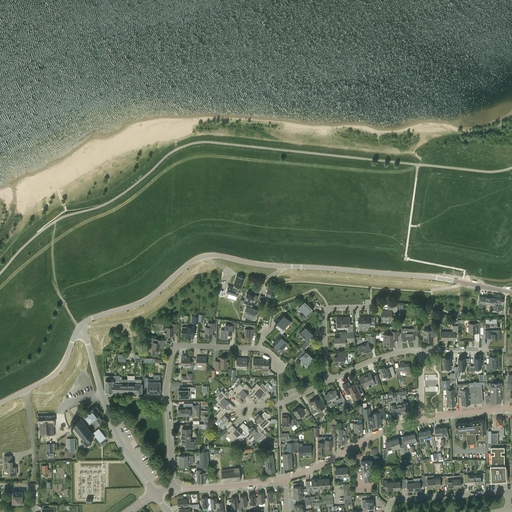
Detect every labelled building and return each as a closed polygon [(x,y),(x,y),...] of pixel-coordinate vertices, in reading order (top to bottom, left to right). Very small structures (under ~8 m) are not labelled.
[(229,286),(227,292),(229,293),(227,297),(236,300),(237,294),(239,294),(239,292),(239,291),(239,290),(240,287),(241,288),(244,279),(243,278),(243,277),(241,277),(240,278),(237,276),(233,288),(229,286)] [(242,300),(240,304),(241,304),(246,306),(251,308),(253,305),(251,304),(254,296),(250,294),(251,293),(248,292),(248,293),(247,293),(244,301),(242,300)] [(479,302),(478,306),(482,307),(482,303),(486,303),(487,297),(479,296),(478,302),(479,302)] [(306,300),(299,308),(306,315),(303,318),(306,320),(313,313),(310,310),(314,307),(306,300)] [(246,306),(244,314),(249,316),(254,318),(255,318),(258,310),(251,308),(246,306)] [(387,311),(381,311),(381,321),(385,320),(385,322),(386,323),(389,323),(390,322),(390,320),(392,320),(392,313),(395,313),(395,311),(395,308),(389,308),(389,311),(387,311)] [(282,314),(275,321),(278,325),(276,327),(283,333),(285,331),(283,329),(288,325),(288,324),(290,322),(288,320),(282,314)] [(369,317),(359,317),(359,321),(359,326),(366,326),(369,326),(369,325),(373,325),(374,328),(375,328),(375,325),(374,317),(369,317)] [(349,318),(336,318),(337,324),(337,327),(347,326),(347,332),(353,332),(353,325),(349,325),(349,318)] [(468,323),(468,333),(476,333),(476,329),(479,329),(479,319),(476,319),(476,323),(468,323)] [(221,329),(220,338),(226,338),(229,338),(229,336),(230,334),(232,334),(232,329),(236,329),(236,321),(232,321),(232,325),(225,324),(225,330),(221,329)] [(205,327),(205,337),(212,338),(212,330),(216,330),(216,323),(208,323),(208,327),(205,327)] [(164,333),(164,336),(174,336),(174,331),(177,332),(177,324),(171,324),(171,327),(166,327),(166,333),(164,333)] [(245,328),(244,339),(251,339),(251,332),(255,332),(255,325),(247,324),(246,328),(245,328)] [(303,344),(300,348),(302,351),(303,350),(306,347),(314,338),(312,336),(315,332),(307,325),(299,334),(307,341),(303,344)] [(441,332),(441,340),(455,340),(455,335),(458,335),(458,326),(452,326),(452,332),(441,332)] [(182,329),(181,336),(185,336),(185,337),(190,337),(194,337),(194,327),(187,327),(182,327),(182,329)] [(424,331),(423,331),(424,340),(432,340),(432,336),(436,336),(436,328),(430,328),(430,331),(429,331),(429,328),(424,329),(424,331)] [(408,329),(401,329),(402,342),(407,342),(414,342),(414,338),(417,338),(417,332),(417,330),(413,330),(413,332),(408,332),(408,329)] [(495,330),(485,330),(485,338),(493,338),(494,341),(498,341),(500,341),(500,330),(495,330)] [(391,335),(384,335),(384,345),(394,345),(394,338),(398,338),(397,331),(391,332),(391,335)] [(342,338),(334,338),(334,346),(345,345),(345,340),(349,340),(349,341),(354,341),(354,334),(342,334),(342,338)] [(279,336),(272,343),(276,346),(273,349),(280,355),(283,353),(281,351),(288,344),(279,336)] [(153,343),(151,354),(158,355),(159,348),(164,348),(165,341),(153,339),(152,342),(153,343)] [(368,343),(358,347),(361,355),(367,352),(367,353),(371,352),(370,349),(368,343)] [(295,358),(295,359),(298,361),(300,359),(308,365),(315,357),(308,350),(305,353),(302,351),(302,352),(295,358)] [(337,356),(334,357),(335,365),(340,365),(340,363),(344,363),(344,360),(347,360),(347,353),(340,353),(340,356),(337,356)] [(182,356),(181,365),(190,366),(190,365),(190,361),(190,358),(185,358),(185,356),(182,356)] [(196,356),(196,365),(198,365),(198,367),(201,367),(201,365),(201,364),(206,365),(206,357),(200,357),(200,356),(196,356)] [(215,360),(215,368),(219,368),(219,367),(223,367),(228,367),(228,357),(219,357),(219,360),(215,360)] [(470,366),(470,373),(474,373),(474,370),(480,370),(480,366),(481,366),(481,362),(480,362),(480,358),(479,358),(479,357),(475,357),(475,358),(474,358),(474,366),(470,366)] [(486,365),(487,370),(493,370),(493,368),(499,368),(498,357),(489,357),(489,365),(486,365)] [(236,358),(236,367),(243,367),(243,368),(243,370),(247,370),(247,358),(244,358),(236,358)] [(454,366),(455,378),(459,378),(459,371),(465,371),(465,367),(466,367),(466,363),(465,363),(465,359),(463,359),(463,358),(459,358),(459,359),(458,359),(458,366),(454,366)] [(253,359),(253,368),(261,369),(261,370),(262,371),(264,371),(269,371),(269,361),(264,360),(264,359),(253,359)] [(398,367),(395,367),(397,375),(400,374),(399,371),(406,371),(407,372),(407,375),(411,375),(411,372),(410,367),(409,367),(409,364),(403,364),(403,363),(399,363),(400,367),(398,367)] [(385,366),(379,368),(381,377),(387,375),(388,377),(395,375),(392,366),(385,368),(385,366)] [(359,377),(363,386),(374,381),(373,380),(375,380),(377,384),(380,383),(377,374),(374,375),(374,377),(372,378),(370,372),(366,374),(366,375),(360,378),(359,377)] [(104,375),(104,379),(105,380),(105,390),(112,391),(112,390),(113,390),(113,382),(115,382),(115,375),(117,375),(114,375),(114,376),(104,375)] [(113,382),(113,390),(120,390),(120,379),(122,379),(122,378),(122,376),(120,376),(120,375),(117,375),(115,375),(115,382),(113,382)] [(144,377),(144,384),(148,384),(147,392),(149,392),(149,393),(152,393),(152,392),(153,392),(154,379),(148,379),(148,377),(144,377)] [(446,380),(441,380),(442,389),(450,388),(449,382),(452,382),(451,379),(449,379),(446,380)] [(484,381),(456,384),(457,387),(460,387),(461,405),(483,403),(481,384),(484,384),(484,381)] [(244,382),(241,385),(244,388),(243,390),(248,395),(247,395),(249,397),(249,398),(251,400),(253,401),(254,402),(258,398),(254,394),(259,389),(258,388),(260,386),(256,383),(251,389),(245,383),(245,384),(244,382)] [(259,389),(254,394),(258,398),(261,394),(264,396),(263,397),(265,400),(267,397),(270,397),(270,395),(268,392),(270,390),(270,389),(272,387),(267,383),(265,385),(263,383),(260,386),(258,388),(259,389)] [(348,383),(342,386),(346,395),(349,393),(352,400),(361,396),(357,388),(356,388),(355,385),(350,388),(348,383)] [(489,392),(485,392),(486,403),(490,402),(490,403),(501,402),(501,389),(501,383),(487,383),(487,388),(489,388),(489,389),(490,389),(490,392),(489,392)] [(231,389),(229,392),(237,400),(240,398),(239,397),(241,395),(245,398),(247,396),(247,395),(248,395),(243,390),(244,388),(241,385),(240,384),(237,387),(236,386),(232,391),(231,389)] [(178,391),(178,395),(178,397),(191,397),(191,390),(194,390),(194,387),(187,387),(187,390),(181,390),(178,390),(178,391)] [(328,394),(325,395),(329,403),(328,404),(330,406),(344,399),(340,392),(337,393),(335,390),(332,392),(331,391),(328,393),(328,394)] [(218,395),(215,398),(218,401),(220,403),(221,402),(226,406),(230,403),(226,399),(228,397),(229,398),(232,396),(227,391),(224,393),(222,391),(217,395),(218,395)] [(392,393),(381,395),(382,400),(383,399),(384,399),(390,398),(394,398),(394,401),(395,404),(391,405),(392,410),(390,410),(390,415),(393,414),(398,413),(398,412),(402,411),(403,411),(402,408),(400,408),(399,404),(398,396),(397,392),(392,393)] [(405,394),(398,396),(399,404),(400,408),(402,408),(403,411),(402,411),(404,411),(404,412),(408,411),(411,410),(410,407),(408,407),(407,402),(403,403),(403,399),(406,398),(405,394)] [(315,399),(309,402),(313,409),(316,408),(317,411),(322,409),(325,416),(328,415),(326,409),(325,410),(324,408),(325,408),(322,403),(319,404),(317,400),(316,398),(314,399),(315,399)] [(218,401),(215,404),(221,410),(215,415),(218,418),(220,417),(221,418),(226,413),(227,414),(229,412),(232,410),(233,408),(233,406),(230,403),(226,406),(221,402),(220,403),(218,401)] [(184,408),(179,408),(179,412),(192,412),(193,411),(200,411),(200,406),(193,406),(193,404),(184,404),(184,408)] [(358,406),(355,407),(358,413),(359,412),(360,413),(364,413),(363,409),(362,405),(358,406)] [(93,408),(84,415),(89,422),(86,424),(87,426),(91,424),(94,421),(97,425),(102,420),(98,415),(96,413),(98,411),(99,409),(97,407),(95,407),(93,409),(93,408)] [(300,407),(293,411),(298,418),(304,414),(305,414),(306,415),(305,416),(306,418),(311,416),(306,408),(303,409),(303,410),(302,408),(301,409),(301,408),(300,407)] [(369,408),(363,409),(364,413),(364,417),(367,417),(369,426),(376,425),(375,422),(374,415),(370,416),(369,408)] [(377,412),(374,413),(374,415),(375,422),(382,422),(381,417),(384,417),(383,408),(377,409),(377,412)] [(258,414),(254,418),(259,423),(258,424),(259,424),(263,428),(265,425),(266,426),(270,421),(268,419),(270,416),(270,414),(267,414),(265,411),(262,414),(263,415),(261,417),(258,414)] [(218,418),(216,421),(218,424),(223,429),(225,426),(227,428),(232,423),(230,421),(229,422),(227,420),(230,416),(228,414),(227,414),(226,413),(221,418),(220,417),(218,418)] [(287,415),(282,415),(282,426),(289,425),(291,427),(295,424),(296,426),(299,424),(294,418),(291,420),(290,420),(289,417),(287,415)] [(54,416),(37,417),(38,422),(38,423),(39,423),(40,435),(43,435),(50,435),(54,435),(54,426),(55,426),(54,422),(55,422),(54,416)] [(73,420),(70,422),(72,425),(77,431),(76,432),(77,434),(78,433),(82,438),(81,439),(82,441),(81,441),(85,447),(88,444),(89,447),(91,445),(88,442),(94,437),(91,434),(92,433),(81,418),(79,419),(77,417),(73,421),(73,420)] [(467,423),(455,424),(455,428),(456,431),(457,436),(466,435),(466,440),(467,444),(476,443),(476,439),(475,433),(479,432),(480,433),(486,432),(486,428),(485,425),(485,420),(478,420),(478,421),(470,422),(471,424),(467,425),(467,423)] [(238,437),(237,439),(240,441),(245,436),(251,441),(254,438),(252,437),(254,436),(248,431),(249,430),(248,428),(248,427),(246,425),(245,425),(244,423),(242,423),(239,427),(242,430),(237,436),(238,437)] [(352,423),(352,428),(354,428),(354,432),(362,432),(362,423),(352,423)] [(249,430),(248,431),(254,436),(252,437),(254,438),(257,441),(259,438),(260,439),(264,434),(262,431),(264,429),(263,428),(259,424),(257,427),(258,428),(256,430),(252,427),(250,429),(249,430)] [(227,430),(223,435),(225,438),(227,436),(231,440),(231,439),(234,441),(237,439),(238,437),(237,436),(242,430),(239,427),(236,429),(235,431),(233,428),(234,427),(232,425),(227,430)] [(325,437),(325,450),(332,450),(332,447),(335,447),(335,440),(335,425),(331,425),(331,433),(332,433),(332,440),(328,440),(328,436),(325,436),(325,437)] [(99,428),(93,432),(100,442),(106,437),(99,428)] [(338,433),(338,443),(344,443),(344,442),(347,442),(347,438),(346,438),(346,428),(341,428),(341,429),(338,429),(338,433)] [(190,430),(182,430),(182,445),(184,445),(184,448),(185,448),(195,448),(195,439),(191,439),(190,430)] [(424,431),(418,432),(420,439),(421,442),(425,441),(426,446),(428,445),(427,445),(429,444),(428,442),(427,442),(426,437),(424,431)] [(414,433),(409,435),(410,442),(413,441),(413,443),(417,442),(416,440),(414,433)] [(403,439),(401,439),(403,447),(404,452),(408,451),(406,444),(408,444),(408,442),(410,442),(409,435),(403,437),(403,439)] [(398,438),(392,440),(394,448),(400,446),(398,438)] [(392,440),(385,442),(388,450),(391,449),(392,453),(395,452),(394,448),(392,440)] [(287,449),(283,450),(283,454),(283,468),(292,467),(293,467),(293,462),(292,462),(292,454),(291,453),(291,450),(295,450),(294,450),(294,442),(287,442),(287,449)] [(297,442),(294,442),(294,450),(298,450),(298,455),(298,454),(303,454),(303,453),(305,453),(305,455),(309,455),(309,454),(311,454),(311,455),(311,445),(311,446),(307,446),(307,445),(302,446),(298,447),(298,443),(298,442),(297,442)] [(490,469),(489,469),(489,480),(493,479),(493,482),(498,482),(498,481),(499,481),(499,482),(504,482),(504,479),(507,478),(506,467),(505,467),(505,465),(504,465),(504,447),(503,447),(501,447),(490,447),(490,465),(490,469)] [(200,463),(196,463),(196,467),(208,466),(208,451),(199,451),(200,463)] [(273,454),(265,455),(266,472),(268,472),(268,473),(274,472),(274,471),(275,471),(273,454)] [(11,456),(4,456),(4,471),(8,471),(8,474),(16,474),(16,467),(12,467),(12,461),(11,461),(11,456)] [(179,456),(179,465),(190,465),(190,464),(193,464),(193,461),(193,459),(193,458),(191,458),(191,456),(179,456)] [(361,467),(358,467),(359,472),(361,472),(364,472),(364,483),(372,483),(372,472),(372,461),(361,461),(361,467)] [(197,469),(196,469),(197,482),(205,481),(205,473),(209,473),(209,467),(197,468),(197,469)] [(239,467),(221,470),(223,483),(241,480),(239,467)] [(460,475),(453,475),(454,487),(461,486),(460,483),(464,482),(464,474),(463,472),(460,473),(460,475)] [(467,474),(464,474),(464,482),(468,482),(468,484),(475,483),(474,475),(474,472),(471,472),(471,475),(467,476),(467,474)] [(480,474),(474,475),(475,483),(481,483),(481,481),(484,481),(485,473),(480,473),(480,474)] [(433,475),(423,476),(423,477),(424,486),(427,485),(427,487),(434,486),(433,479),(433,478),(433,475)] [(447,476),(443,476),(444,484),(447,484),(448,487),(454,487),(453,475),(447,476)] [(440,478),(433,478),(433,479),(434,486),(440,486),(440,484),(444,484),(443,476),(440,476),(440,478)] [(422,478),(413,478),(413,479),(414,490),(420,489),(420,486),(424,486),(423,477),(422,478)] [(312,481),(309,482),(310,491),(318,491),(318,489),(317,479),(312,480),(312,481)] [(399,481),(393,481),(394,489),(400,489),(400,487),(404,487),(403,479),(399,479),(399,481)] [(403,479),(404,487),(407,487),(407,490),(414,490),(413,479),(407,480),(407,479),(403,479)] [(387,480),(383,480),(383,489),(387,489),(387,490),(391,490),(394,489),(393,481),(387,482),(387,480)] [(301,483),(293,484),(293,487),(293,492),(297,492),(302,492),(310,491),(309,482),(306,482),(306,489),(302,489),(301,486),(301,483)] [(272,492),(267,493),(267,498),(268,502),(273,502),(274,505),(277,504),(276,493),(273,494),(272,492)] [(264,493),(258,494),(259,507),(268,506),(268,502),(267,498),(264,499),(264,493)] [(255,495),(249,495),(249,501),(250,505),(256,505),(256,508),(259,507),(259,500),(255,500),(255,495)] [(246,496),(240,497),(241,503),(241,507),(247,506),(247,509),(250,509),(250,505),(249,501),(246,502),(246,496)] [(207,498),(201,498),(202,508),(208,507),(208,510),(212,510),(211,503),(207,503),(207,498)] [(216,498),(210,499),(211,503),(212,510),(211,509),(215,508),(215,511),(216,511),(223,511),(222,503),(218,503),(217,503),(216,503),(216,498)] [(237,498),(231,499),(232,510),(238,509),(238,511),(242,510),(241,507),(241,503),(238,503),(237,498)] [(190,499),(177,500),(178,506),(183,505),(183,508),(191,507),(190,499)] [(365,507),(363,507),(363,511),(375,511),(375,507),(373,507),(373,500),(365,500),(365,507)]
